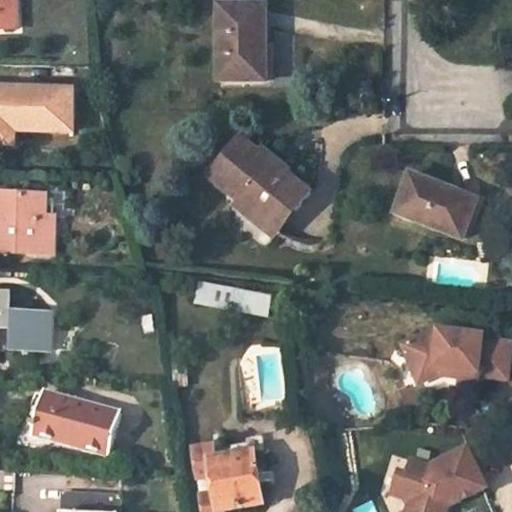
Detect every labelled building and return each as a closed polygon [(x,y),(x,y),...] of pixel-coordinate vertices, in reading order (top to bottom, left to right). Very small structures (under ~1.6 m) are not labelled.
[(0,0),(0,26),(18,26),(17,0),(0,0)] [(267,80),(269,6),(220,3),(219,80),(267,80)] [(75,130),(76,90),(17,88),(0,87),(0,144),(16,145),(16,129),(75,130)] [(263,152),(242,137),(211,176),(241,199),(242,197),(273,220),(287,204),(296,211),(312,191),(289,173),(292,170),(265,149),(263,152)] [(444,185),(413,174),(397,212),(466,238),(479,202),(443,188),(444,185)] [(48,218),(48,196),(0,192),(0,250),(57,252),(58,218),(48,218)] [(235,205),(276,237),(283,228),(273,220),(242,197),(241,199),(235,205)] [(283,228),(296,211),(287,204),(273,220),(283,228)] [(272,299),(200,287),(198,300),(270,315),(272,299)] [(54,350),(56,314),(11,311),(12,294),(0,293),(0,326),(15,327),(15,348),(54,350)] [(509,378),(511,352),(511,341),(485,338),(485,334),(441,329),(404,343),(415,369),(434,362),(435,366),(458,369),(457,376),(480,379),(480,375),(509,378)] [(440,374),(457,376),(458,369),(435,366),(434,362),(415,369),(420,382),(440,374)] [(188,383),(186,363),(176,364),(178,384),(188,383)] [(124,412),(47,392),(35,433),(112,454),(124,412)] [(247,441),(215,447),(216,458),(257,451),(257,454),(266,452),(267,451),(265,436),(263,435),(249,438),(246,440),(247,441)] [(227,511),(227,509),(266,502),(257,454),(257,451),(216,458),(215,447),(214,445),(193,449),(199,481),(200,481),(205,511),(227,511)] [(491,485),(469,447),(435,466),(434,468),(414,461),(410,474),(402,471),(394,494),(408,498),(411,506),(408,511),(444,511),(443,511),(446,503),(451,504),(455,506),(491,485)] [(121,511),(122,496),(66,494),(64,510),(59,511),(121,511)] [(161,511),(162,499),(134,498),(133,511),(161,511)]
